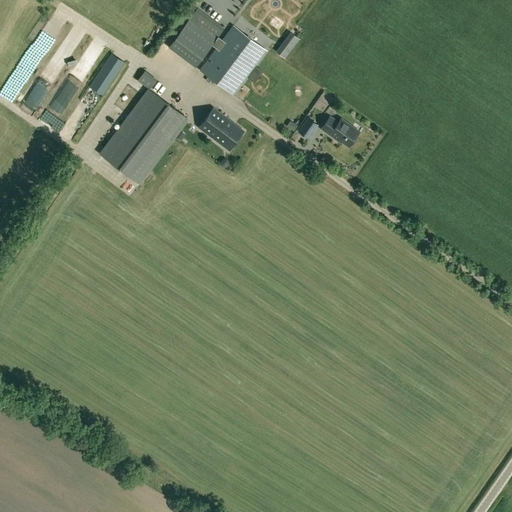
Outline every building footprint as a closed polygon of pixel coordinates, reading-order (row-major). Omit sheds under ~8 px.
[(190,19),(190,18),(169,47),(195,67),(217,39),(190,19)] [(235,94),(268,50),(235,26),(223,41),(219,37),(213,44),(218,48),(202,70),(235,94)] [(284,57),(291,48),(285,43),(278,53),(284,57)] [(89,60),(99,65),(102,60),(104,61),(107,56),(93,50),(89,60)] [(16,83),(25,88),(31,76),(23,71),(16,83)] [(148,73),(142,79),(152,88),(158,82),(148,73)] [(187,118),(149,89),(101,153),(139,182),(187,118)] [(229,150),(244,131),(213,107),(199,126),(229,150)] [(350,145),(359,131),(341,118),(338,122),(330,116),(321,128),(335,138),(337,136),(350,145)] [(309,138),(319,124),(307,117),(297,131),(309,138)] [(85,263),(98,272),(126,234),(114,225),(105,236),(98,231),(101,228),(93,222),(76,243),(84,249),(87,246),(94,252),(85,263)]
